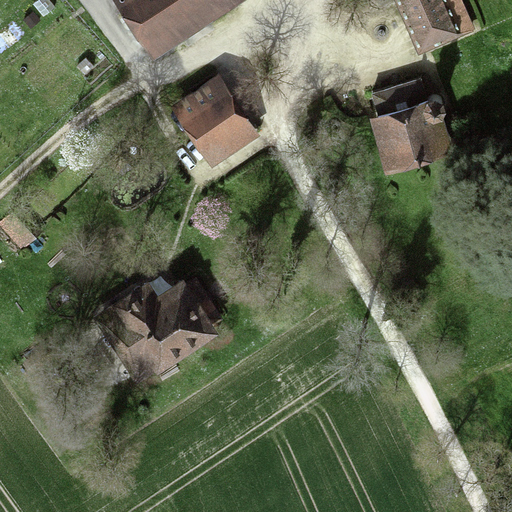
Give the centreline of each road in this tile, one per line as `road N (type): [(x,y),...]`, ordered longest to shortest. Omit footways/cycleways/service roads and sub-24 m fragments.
road 1 (unclassified): [(250,36),(477,511)]
road 2 (track): [(301,0),(250,36),(124,93),(0,192)]
